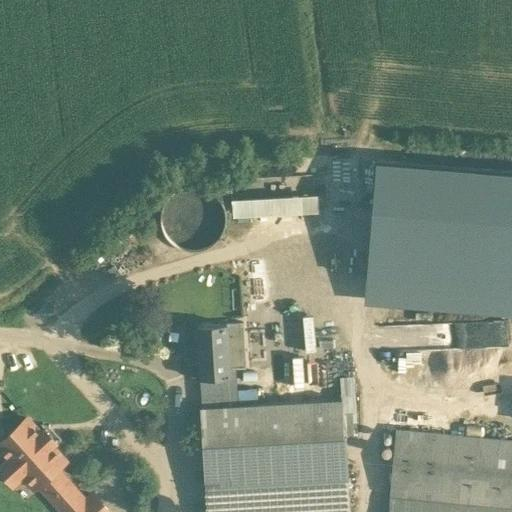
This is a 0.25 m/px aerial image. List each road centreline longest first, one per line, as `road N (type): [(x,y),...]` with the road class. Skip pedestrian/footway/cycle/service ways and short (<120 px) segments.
road 1 (track): [(44,342),(85,306),(135,281),(281,237),(324,239),(341,261),(356,309),(368,392),(366,511)]
road 2 (track): [(164,511),(169,478),(44,342)]
road 3 (track): [(324,239),(377,102)]
